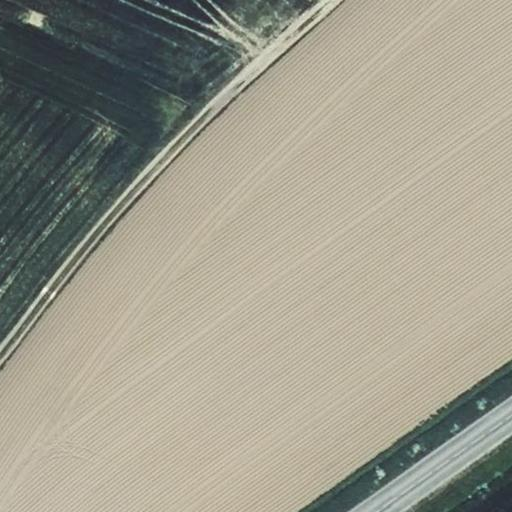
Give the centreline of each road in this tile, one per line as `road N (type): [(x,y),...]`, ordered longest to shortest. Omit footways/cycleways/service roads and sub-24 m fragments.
road 1 (track): [(328,0),(213,101),(0,362)]
road 2 (tertiary): [(373,511),(511,414)]
